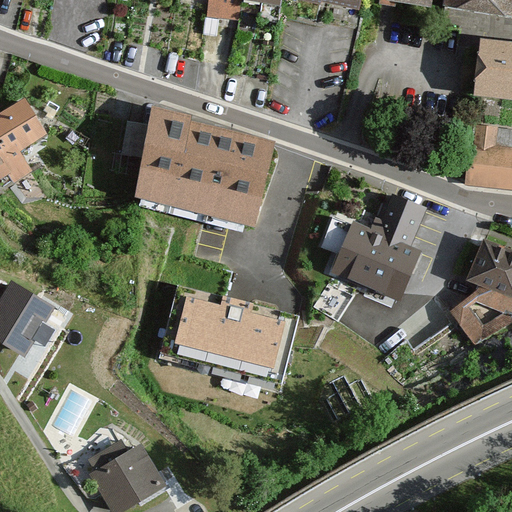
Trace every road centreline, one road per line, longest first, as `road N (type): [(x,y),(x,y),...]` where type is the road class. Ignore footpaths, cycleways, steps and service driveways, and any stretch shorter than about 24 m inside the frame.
road 1 (residential): [(0,39),(392,175),(511,207)]
road 2 (primary): [(511,426),(343,511)]
